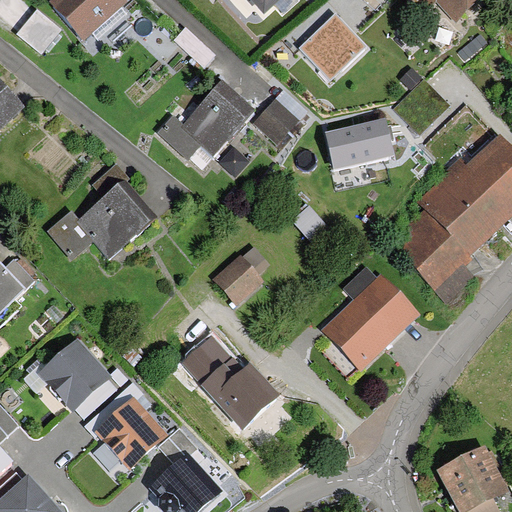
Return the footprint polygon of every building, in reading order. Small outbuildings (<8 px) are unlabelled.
[(84,41),(128,3),(125,0),(58,0),(53,5),(84,41)] [(284,0),(250,0),(265,17),(284,0)] [(438,3),(458,23),(481,0),(409,0),(425,16),(438,3)] [(38,12),(18,36),(42,55),(62,32),(38,12)] [(330,21),(299,47),(323,75),(354,49),(330,21)] [(187,30),(176,42),(205,68),(215,57),(187,30)] [(423,79),(413,69),(401,81),(411,91),(423,79)] [(0,131),(25,109),(0,82),(0,131)] [(397,111),(420,134),(448,107),(425,84),(397,111)] [(201,145),(213,156),(252,112),(223,86),(186,128),(175,119),(161,134),(188,158),(201,145)] [(300,123),(277,101),(255,124),(279,146),(300,123)] [(393,157),(386,123),(328,135),(336,169),(393,157)] [(448,303),(475,278),(465,268),(472,262),(469,259),(511,219),(511,150),(501,139),(468,169),(462,162),(418,203),(427,212),(392,244),(448,303)] [(250,164),(236,150),(222,164),(236,178),(250,164)] [(110,260),(159,218),(127,183),(130,180),(117,165),(99,181),(111,195),(80,222),(72,213),(49,234),(72,261),(94,242),(110,260)] [(330,231),(310,208),(293,223),(313,246),(330,231)] [(255,248),(215,281),(236,307),(265,284),(258,276),(270,266),(255,248)] [(0,264),(0,329),(23,308),(16,302),(36,283),(15,261),(5,270),(0,264)] [(344,291),(354,302),(323,331),(361,372),(420,318),(382,277),(378,280),(368,269),(344,291)] [(252,369),(246,375),(213,339),(183,367),(243,431),(280,398),(252,369)] [(113,379),(79,342),(40,376),(74,414),(113,379)] [(99,436),(136,402),(144,395),(134,384),(86,428),(96,439),(99,436)] [(169,438),(136,402),(99,436),(131,472),(169,438)] [(0,445),(20,428),(0,406),(0,445)] [(177,469),(190,457),(198,451),(180,431),(159,449),(177,469)] [(0,447),(0,477),(15,465),(0,447)] [(511,474),(510,470),(500,475),(487,449),(439,473),(458,511),(499,511),(494,502),(510,494),(508,488),(511,485),(511,474)] [(161,511),(202,511),(223,495),(190,457),(177,469),(152,491),(160,500),(160,510),(161,511)] [(0,509),(27,485),(17,474),(0,489),(0,509)] [(59,511),(32,481),(27,485),(0,509),(0,511),(59,511)]
